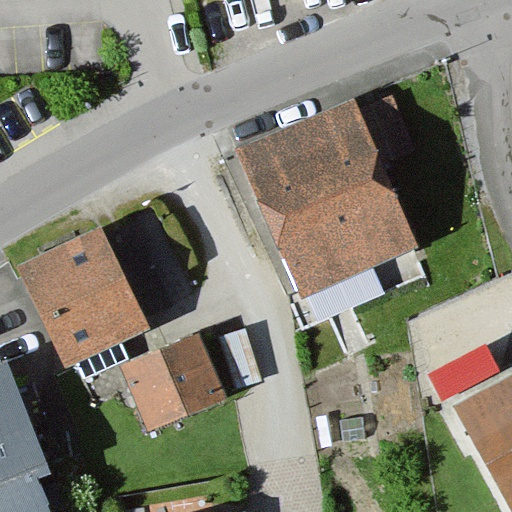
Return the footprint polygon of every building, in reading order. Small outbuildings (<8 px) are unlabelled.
[(386,101),(263,145),(315,290),(438,246),(386,101)] [(125,222),(39,261),(85,361),(171,322),(125,222)] [(497,333),(434,359),(448,395),(511,370),(497,333)] [(220,334),(143,365),(165,418),(241,387),(220,334)] [(5,380),(0,381),(0,511),(39,511),(40,511),(55,506),(5,380)] [(511,392),(483,407),(511,463),(511,392)]
